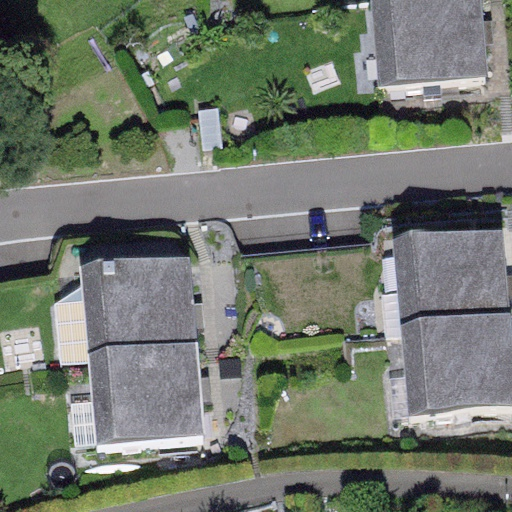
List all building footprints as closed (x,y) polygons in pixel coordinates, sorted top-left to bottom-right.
[(479,0),(387,0),(389,10),(480,2),(479,0)] [(480,2),(389,10),(396,94),(487,86),(480,2)] [(502,249),(412,257),(419,339),(510,331),(502,249)] [(189,275),(84,285),(85,292),(58,311),(64,372),(92,369),(197,360),(189,275)] [(419,339),(406,341),(414,424),(511,415),(511,355),(510,331),(419,339)] [(197,360),(92,369),(100,455),(205,446),(197,360)]
